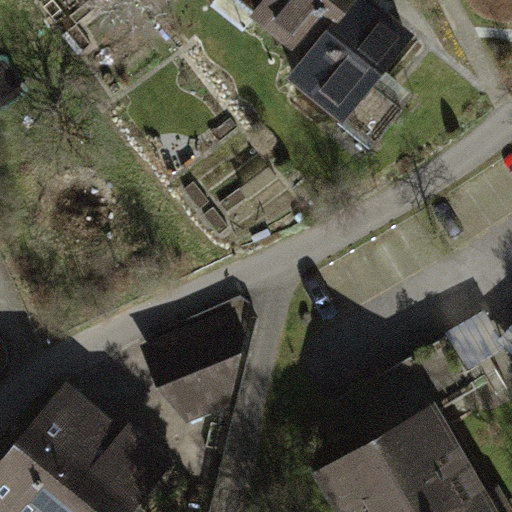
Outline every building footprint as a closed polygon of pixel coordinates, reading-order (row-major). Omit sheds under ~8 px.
[(267,0),(256,14),(307,54),(351,0),(267,0)] [(362,0),(351,0),(307,54),(292,73),(344,115),(337,122),(370,149),(401,110),(368,83),(407,36),(362,0)] [(233,314),(149,347),(168,393),(179,389),(190,414),(227,399),(242,335),(233,314)] [(364,497),(347,508),(349,511),(495,511),(485,494),(479,497),(430,414),(477,387),(447,335),(327,404),(356,456),(344,463),(364,497)] [(65,390),(0,467),(0,502),(11,511),(123,511),(166,462),(128,430),(121,438),(65,390)]
